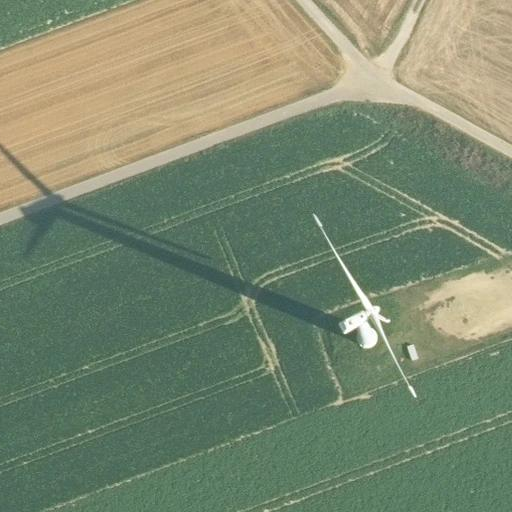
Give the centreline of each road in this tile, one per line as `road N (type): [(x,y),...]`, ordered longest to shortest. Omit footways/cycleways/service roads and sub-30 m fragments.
road 1 (track): [(0,241),(396,99)]
road 2 (track): [(298,0),(396,99)]
